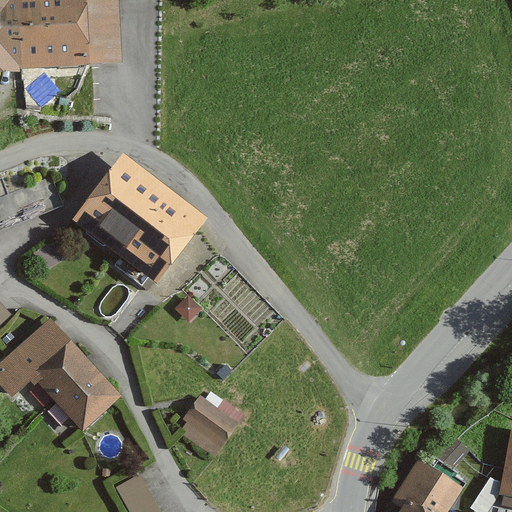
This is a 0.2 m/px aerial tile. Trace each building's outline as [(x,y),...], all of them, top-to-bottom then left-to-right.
[(0,0),(0,71),(115,65),(111,0),(0,0)] [(193,221),(112,161),(67,222),(147,282),(193,221)] [(0,323),(13,312),(0,297),(0,323)] [(31,380),(75,431),(112,399),(45,321),(0,359),(0,390),(8,400),(31,380)] [(233,423),(192,397),(179,418),(186,422),(178,434),(212,456),(233,423)] [(511,432),(505,431),(498,468),(486,466),(480,499),(511,504),(511,432)] [(441,511),(457,488),(412,460),(387,500),(395,505),(390,511),(441,511)] [(153,511),(133,477),(114,489),(127,511),(153,511)]
